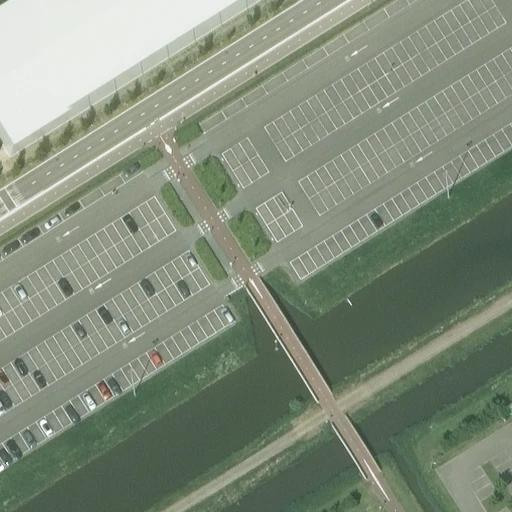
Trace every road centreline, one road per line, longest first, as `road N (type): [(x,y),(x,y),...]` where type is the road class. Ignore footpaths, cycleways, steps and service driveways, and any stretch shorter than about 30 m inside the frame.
road 1 (track): [(169,511),(511,296)]
road 2 (secondary): [(323,0),(0,205)]
